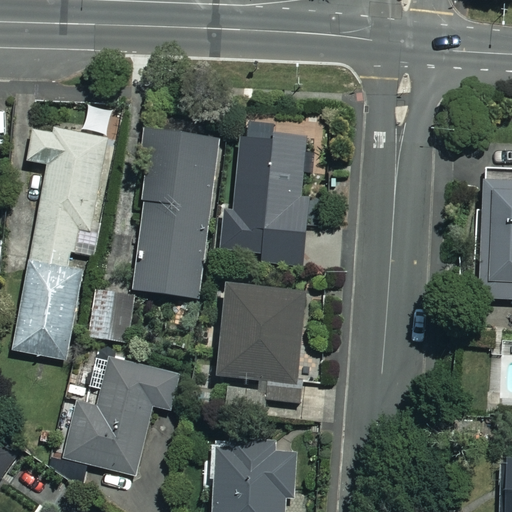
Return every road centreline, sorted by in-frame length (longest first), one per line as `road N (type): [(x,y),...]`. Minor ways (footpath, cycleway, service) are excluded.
road 1 (residential): [(402,44),(367,511)]
road 2 (tertiary): [(0,20),(290,30),(402,44)]
